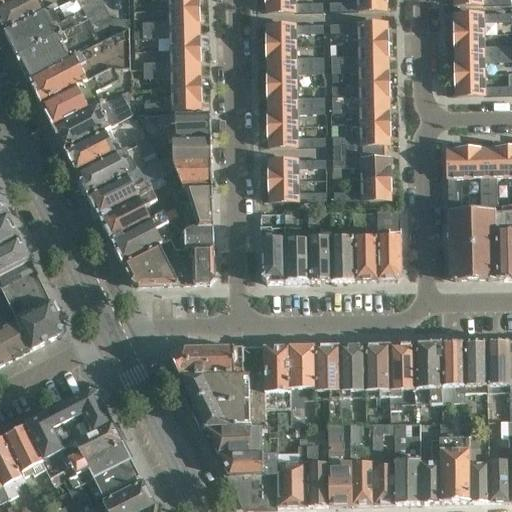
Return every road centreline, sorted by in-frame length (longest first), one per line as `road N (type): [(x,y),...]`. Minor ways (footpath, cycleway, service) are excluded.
road 1 (residential): [(237,325),(232,0)]
road 2 (tertiary): [(112,335),(11,140)]
road 3 (tertiary): [(203,511),(112,335)]
road 4 (residential): [(237,325),(397,324),(426,304)]
road 5 (residential): [(426,304),(423,120)]
road 6 (residential): [(0,393),(112,335)]
road 7 (residential): [(112,335),(237,325)]
road 8 (residential): [(423,120),(420,0)]
